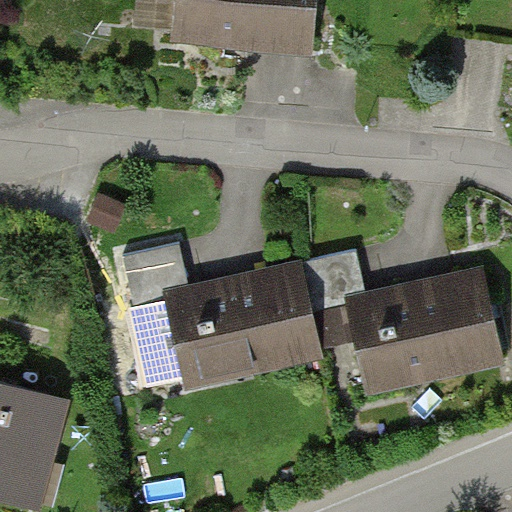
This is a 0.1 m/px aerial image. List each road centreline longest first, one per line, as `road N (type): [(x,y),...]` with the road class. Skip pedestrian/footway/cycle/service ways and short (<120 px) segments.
road 1 (residential): [(0,164),(16,168),(104,140),(480,169),(511,183)]
road 2 (residential): [(391,511),(511,463)]
